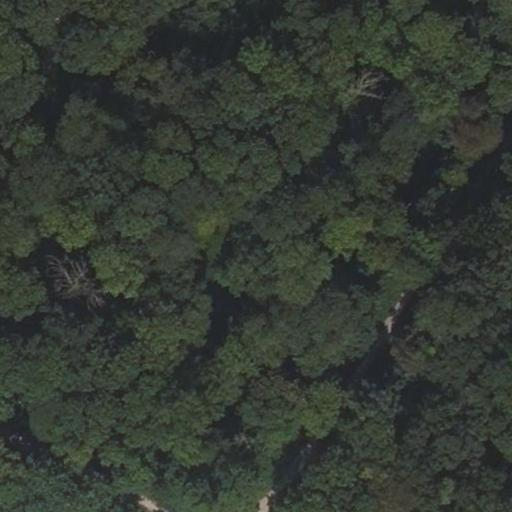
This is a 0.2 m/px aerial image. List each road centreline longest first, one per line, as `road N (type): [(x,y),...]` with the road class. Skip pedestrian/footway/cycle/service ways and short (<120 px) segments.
road 1 (track): [(511,172),(253,511)]
road 2 (track): [(149,511),(0,429)]
